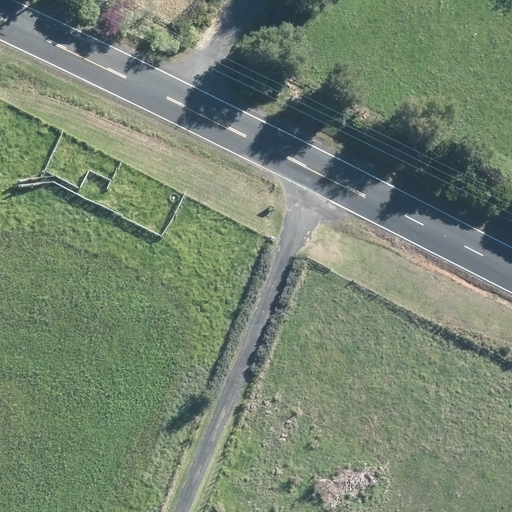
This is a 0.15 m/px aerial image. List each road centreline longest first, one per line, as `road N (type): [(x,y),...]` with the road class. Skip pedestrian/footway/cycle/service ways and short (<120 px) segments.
road 1 (unclassified): [(511,275),(0,23)]
road 2 (unknown): [(246,0),(173,106)]
